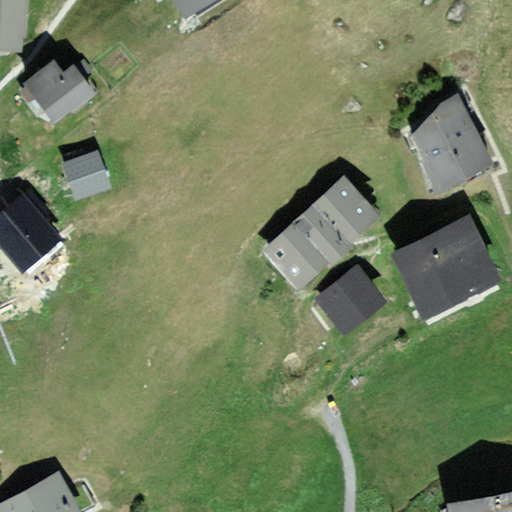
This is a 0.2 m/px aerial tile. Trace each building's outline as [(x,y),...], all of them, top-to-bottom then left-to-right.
[(0,0),(0,51),(24,50),(26,0),(0,0)] [(209,0),(170,0),(183,18),(209,0)] [(65,71),(55,58),(22,85),(53,123),(71,108),(75,113),(99,93),(74,63),(65,71)] [(493,165),(459,90),(408,135),(433,192),(493,165)] [(98,151),(63,164),(76,200),(111,187),(98,151)] [(379,216),(344,177),(262,248),(297,288),(379,216)] [(20,191),(0,209),(0,248),(22,274),(63,238),(20,191)] [(500,280),(468,215),(393,251),(425,317),(500,280)] [(385,298),(356,263),(314,298),(343,333),(385,298)] [(78,511),(58,472),(0,502),(0,511),(78,511)] [(511,511),(511,489),(447,502),(448,511),(511,511)]
